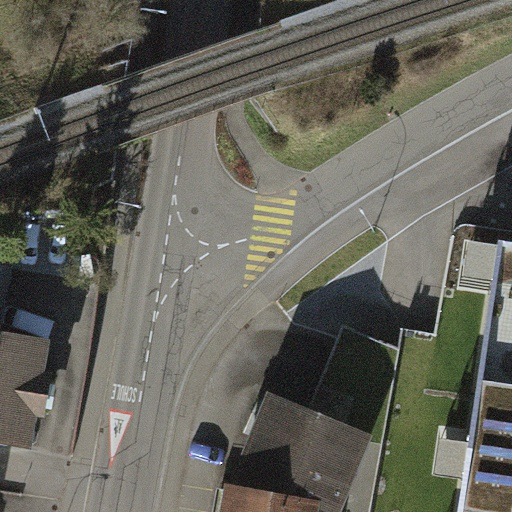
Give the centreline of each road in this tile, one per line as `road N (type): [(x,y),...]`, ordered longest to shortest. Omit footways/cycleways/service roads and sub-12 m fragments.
road 1 (residential): [(511,99),(271,236),(165,256)]
road 2 (tertiary): [(165,256),(203,0)]
road 3 (tertiary): [(122,511),(165,256)]
